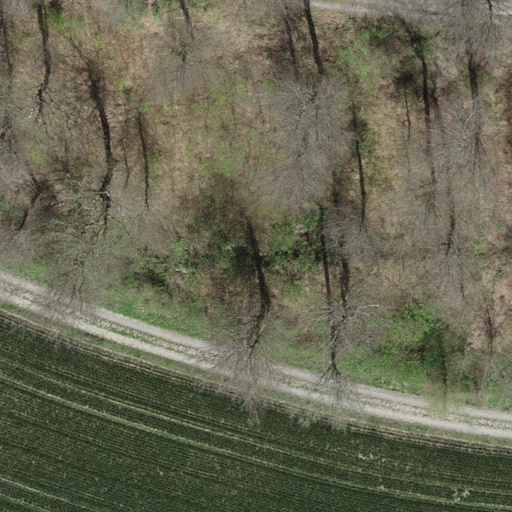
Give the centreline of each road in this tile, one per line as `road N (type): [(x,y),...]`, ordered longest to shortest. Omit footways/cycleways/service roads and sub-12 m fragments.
road 1 (track): [(0,284),(118,330),(313,389),(511,426)]
road 2 (track): [(355,0),(511,14)]
